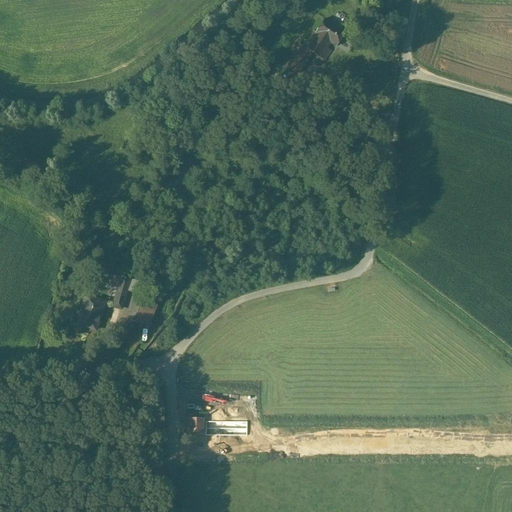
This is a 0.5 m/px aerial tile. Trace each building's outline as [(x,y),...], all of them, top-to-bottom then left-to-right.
[(345,33),(324,19),(315,33),(313,32),(304,47),(309,50),(320,57),(325,48),(329,42),(336,47),(345,33)] [(300,45),(291,60),(299,66),(309,50),(304,47),(303,47),(300,45)] [(330,51),(325,48),(320,57),(324,60),(330,51)] [(291,60),(286,66),(295,73),(299,66),(291,60)] [(118,287),(112,307),(121,309),(126,290),(118,287)] [(153,326),(160,303),(137,296),(126,333),(139,336),(143,323),(153,326)] [(103,302),(85,297),(77,325),(95,330),(103,302)] [(190,417),(190,433),(207,433),(207,417),(190,417)]
